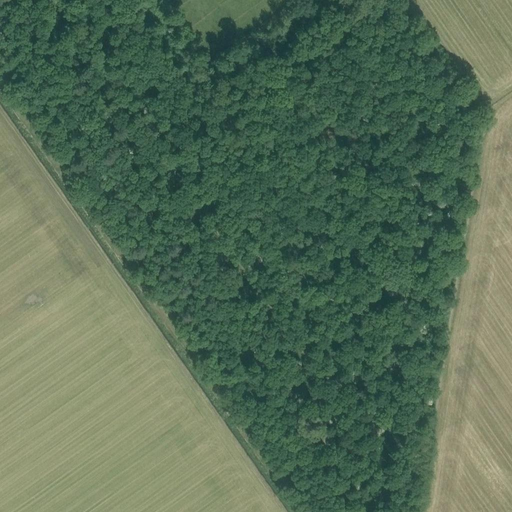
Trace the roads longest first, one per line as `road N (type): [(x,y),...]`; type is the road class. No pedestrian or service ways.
road 1 (track): [(299,511),(0,90)]
road 2 (track): [(303,350),(54,0)]
road 3 (track): [(346,511),(303,350),(302,223),(326,130)]
